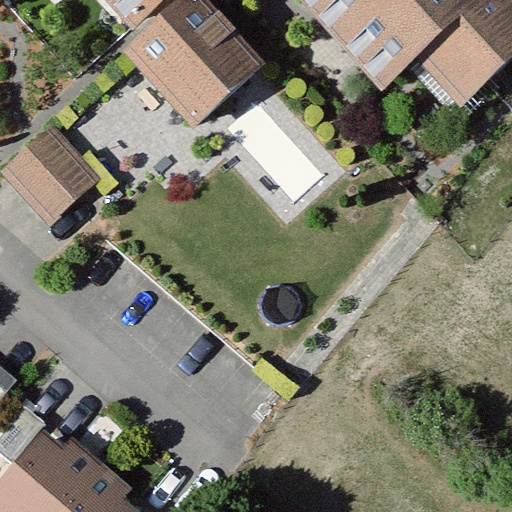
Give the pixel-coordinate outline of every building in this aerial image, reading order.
[(122,0),(147,27),(178,0),(122,0)] [(279,67),(221,0),(195,0),(133,54),(202,134),(279,67)] [(511,68),(511,0),(312,0),(393,90),(426,60),(469,107),(511,68)] [(98,183),(56,136),(11,175),(53,222),(98,183)] [(73,459),(54,442),(0,504),(0,511),(127,511),(120,505),(130,494),(80,451),(73,459)]
